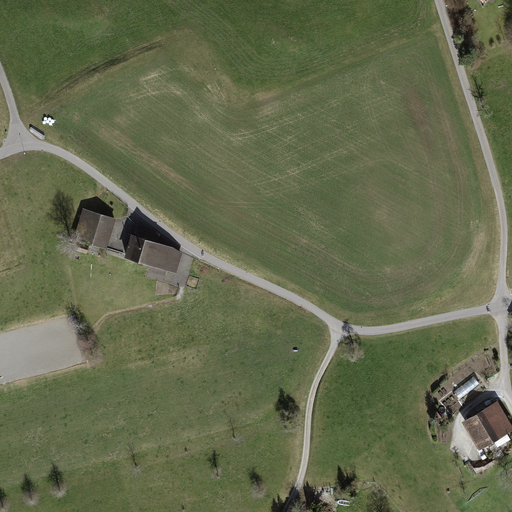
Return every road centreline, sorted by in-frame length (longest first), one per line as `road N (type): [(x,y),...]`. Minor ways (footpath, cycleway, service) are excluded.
road 1 (unclassified): [(20,138),(89,169),(186,246),(342,326),(388,329),(501,305)]
road 2 (residential): [(440,0),(496,185),(501,305)]
road 3 (track): [(342,326),(313,388),(305,460),(284,511)]
road 4 (track): [(184,285),(173,300),(107,316),(82,339)]
